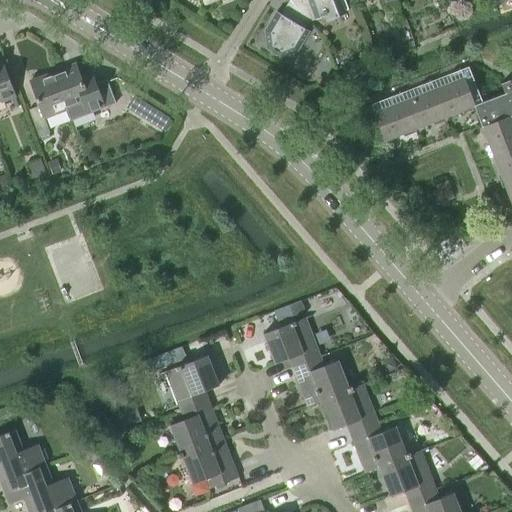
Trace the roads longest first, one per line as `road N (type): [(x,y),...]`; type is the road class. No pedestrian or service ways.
road 1 (tertiary): [(202,90),(286,144),(426,302)]
road 2 (tertiary): [(56,0),(202,90)]
road 3 (tertiary): [(426,302),(511,404)]
road 4 (residential): [(344,511),(266,420)]
